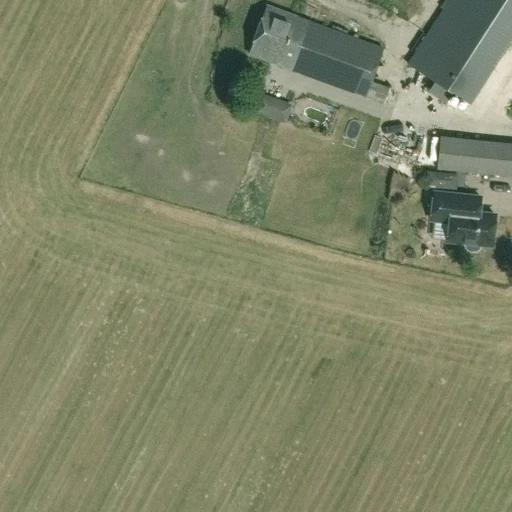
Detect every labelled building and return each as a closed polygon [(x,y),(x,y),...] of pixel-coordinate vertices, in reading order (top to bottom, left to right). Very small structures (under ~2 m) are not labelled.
[(469,105),(511,37),(511,0),(450,0),(408,66),(469,105)] [(269,7),(251,54),(385,104),(390,90),(371,83),(384,50),(269,7)] [(290,120),(298,103),(268,88),(259,106),(290,120)] [(437,169),(511,176),(511,143),(440,137),(437,169)] [(340,165),(341,171),(324,174),(326,185),(368,178),(365,160),(340,165)] [(370,183),(318,184),(319,204),(370,202),(370,183)] [(482,247),(483,242),(495,244),(498,214),(482,212),(484,196),(438,190),(435,218),(453,220),(451,239),(468,241),(468,245),(471,248),(479,249),(482,247)]
